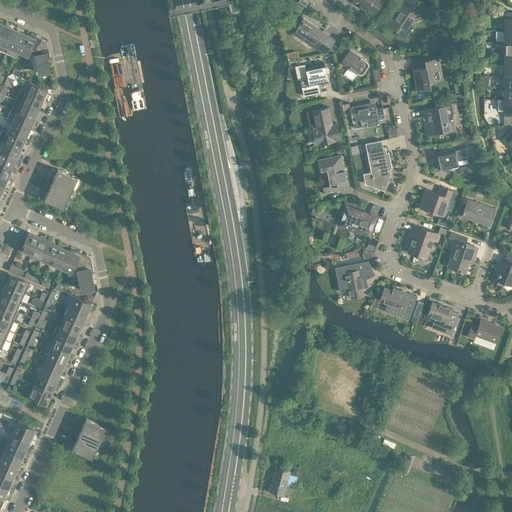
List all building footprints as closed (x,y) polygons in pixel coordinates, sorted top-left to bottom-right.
[(366,5),(376,11),(383,0),(353,0),(353,1),(363,8),(366,5)] [(407,0),(403,7),(399,4),(387,23),(402,33),(410,21),(414,23),(426,5),(419,0),(407,0)] [(303,18),(294,32),(326,53),(335,40),(303,18)] [(0,49),(5,52),(15,30),(6,25),(0,37),(0,49)] [(15,57),(18,51),(25,34),(15,30),(5,52),(15,57)] [(31,35),(31,36),(25,34),(18,51),(28,56),(29,52),(36,37),(31,35)] [(29,52),(35,55),(38,73),(50,70),(47,53),(49,53),(46,41),(36,37),(29,52)] [(344,42),(339,49),(344,52),(349,45),(344,42)] [(365,60),(366,60),(350,49),(341,62),(356,73),(357,72),(359,74),(362,74),(364,73),(369,66),(369,64),(368,62),(365,60)] [(426,67),(414,69),(418,90),(431,87),(429,80),(442,78),(438,58),(425,60),(426,67)] [(304,95),(320,92),(319,84),(329,82),(324,62),(306,65),(308,77),(300,79),(304,95)] [(15,68),(12,73),(19,76),(21,71),(15,68)] [(373,69),(375,81),(381,80),(379,68),(373,69)] [(5,83),(10,85),(13,78),(8,76),(5,83)] [(47,89),(30,81),(25,92),(43,99),(47,89)] [(8,88),(3,86),(0,92),(6,95),(8,88)] [(16,99),(38,109),(43,99),(25,92),(21,90),(16,99)] [(12,109),(34,119),(38,109),(16,99),(12,109)] [(456,102),(422,109),(427,134),(455,129),(454,123),(460,122),(456,102)] [(352,115),(354,128),(385,121),(382,107),(371,109),(369,103),(351,106),(350,103),(342,104),(345,117),(352,115)] [(316,144),(340,139),(337,123),(333,123),(329,107),(313,110),(313,111),(307,112),(311,128),(313,128),(316,144)] [(7,119),(12,121),(29,129),(34,119),(12,109),(7,119)] [(12,121),(8,131),(25,139),(29,129),(12,121)] [(0,133),(0,139),(20,148),(25,139),(8,131),(2,129),(0,133)] [(0,151),(16,158),(20,148),(0,139),(0,151)] [(381,140),(365,143),(371,171),(363,173),(365,183),(385,190),(390,174),(389,168),(392,168),(389,152),(386,152),(385,146),(383,147),(381,140)] [(361,144),(350,146),(352,158),(358,157),(357,155),(359,152),(363,151),(361,144)] [(458,161),(467,159),(465,148),(455,150),(455,148),(437,152),(439,160),(436,167),(449,172),(451,167),(459,166),(458,161)] [(0,163),(12,168),(16,158),(0,151),(0,163)] [(326,193),(345,189),(344,183),(347,182),(342,154),(319,159),(321,170),(328,168),(332,185),(324,187),(326,193)] [(0,174),(7,178),(12,168),(0,163),(0,174)] [(71,175),(57,169),(53,179),(78,190),(83,180),(72,175),(71,175)] [(78,190),(53,179),(48,189),(74,200),(78,190)] [(422,200),(423,200),(421,207),(443,215),(445,209),(450,211),(457,192),(440,186),(438,193),(426,189),(422,200)] [(64,207),(69,210),(74,200),(48,189),(44,199),(64,208),(64,207)] [(461,215),(490,225),(496,208),(467,199),(461,215)] [(376,216),(346,205),(339,224),(369,235),(376,216)] [(437,223),(449,228),(453,217),(448,215),(446,220),(439,218),(437,223)] [(433,239),(436,240),(439,233),(421,227),(413,225),(411,231),(414,232),(408,250),(410,251),(410,252),(426,258),(433,239)] [(448,266),(465,272),(470,259),(473,260),(477,248),(465,243),(467,238),(451,231),(449,237),(457,240),(448,266)] [(25,241),(22,240),(19,248),(21,249),(31,254),(39,237),(29,232),(25,241)] [(371,236),(367,247),(373,250),(378,238),(371,236)] [(41,258),(49,241),(39,237),(31,254),(41,258)] [(51,263),(59,246),(49,241),(41,258),(51,263)] [(61,267),(69,250),(59,246),(51,263),(61,267)] [(74,250),(73,252),(69,250),(61,267),(71,272),(73,269),(72,268),(79,252),(74,250)] [(511,251),(508,250),(505,258),(503,257),(498,272),(495,271),(491,280),(503,284),(504,282),(511,284),(511,251)] [(90,269),(92,268),(90,257),(79,252),(72,268),(73,269),(78,271),(81,290),(94,287),(90,269)] [(374,275),(368,260),(335,267),(340,291),(349,289),(351,297),(364,295),(362,287),(367,286),(366,279),(374,275)] [(9,270),(22,276),(24,270),(11,264),(9,270)] [(6,278),(8,279),(6,284),(25,292),(30,283),(8,273),(6,278)] [(25,292),(6,284),(2,293),(21,302),(25,292)] [(397,289),(396,291),(384,287),(380,299),(388,302),(385,310),(409,319),(417,296),(397,289)] [(86,292),(83,300),(91,303),(94,295),(86,292)] [(21,302),(2,293),(0,296),(0,303),(17,311),(21,302)] [(89,309),(91,310),(93,305),(74,296),(69,306),(86,314),(89,309)] [(435,317),(431,327),(451,334),(459,313),(453,311),(453,309),(432,301),(427,314),(435,317)] [(19,312),(17,311),(0,303),(0,314),(13,321),(15,321),(19,312)] [(65,316),(82,324),(86,314),(69,306),(65,316)] [(13,321),(0,314),(0,325),(9,330),(13,321)] [(60,326),(78,334),(82,324),(65,316),(61,325),(60,326)] [(472,325),(467,336),(495,346),(496,342),(502,326),(481,319),(478,327),(472,325)] [(61,325),(57,324),(52,335),(56,336),(73,343),(78,334),(60,326),(61,325)] [(9,330),(0,325),(0,336),(5,339),(9,330)] [(51,345),(69,353),(73,343),(56,336),(51,345)] [(47,355),(64,363),(69,353),(51,345),(47,355)] [(43,365),(60,373),(64,363),(47,355),(43,365)] [(38,375),(55,383),(60,373),(43,365),(38,375)] [(34,385),(51,393),(55,383),(38,375),(34,385)] [(29,395),(30,395),(29,398),(36,402),(37,399),(46,403),(51,393),(34,385),(29,395)] [(100,424),(86,418),(81,428),(106,439),(111,429),(100,424)] [(19,419),(18,421),(13,431),(30,439),(35,429),(26,425),(27,422),(19,419)] [(77,438),(102,449),(106,439),(81,428),(77,438)] [(9,441),(26,449),(30,439),(13,431),(9,441)] [(72,448),(92,457),(97,459),(102,449),(77,438),(72,448)] [(4,451),(21,459),(26,449),(9,441),(4,451)] [(0,460),(17,469),(21,459),(4,451),(0,460)] [(0,472),(13,478),(17,469),(0,460),(0,472)] [(269,491),(284,495),(290,470),(276,467),(269,491)] [(0,484),(8,488),(13,478),(0,472),(0,484)] [(0,496),(4,498),(8,488),(0,484),(0,496)]
